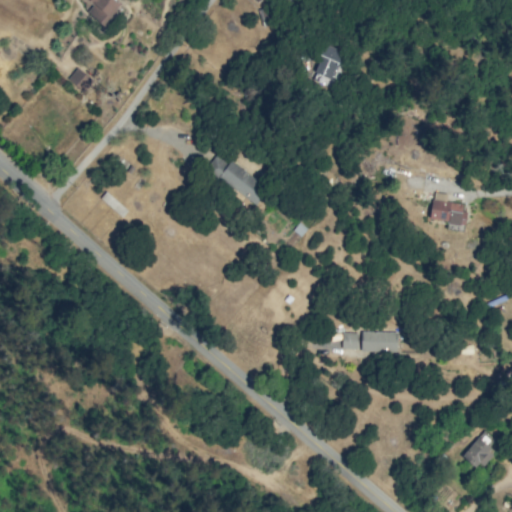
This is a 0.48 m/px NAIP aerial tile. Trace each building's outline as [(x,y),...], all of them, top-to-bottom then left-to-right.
[(122,5),(117,0),(84,0),(91,6),(86,11),(103,26),(122,5)] [(313,72),(332,80),(343,52),(325,44),(313,72)] [(93,81),(77,67),(67,78),(82,92),(93,81)] [(255,204),(267,188),(228,160),(226,163),(219,158),(209,171),(255,204)] [(445,201),(446,194),(432,191),(428,220),(461,225),(465,204),(445,201)] [(127,210),(105,192),(99,198),(121,217),(127,210)] [(396,352),(396,332),(360,331),(360,351),(396,352)] [(356,333),(341,332),(340,348),(356,349),(356,333)] [(460,455),(476,470),(492,452),(477,437),(460,455)]
